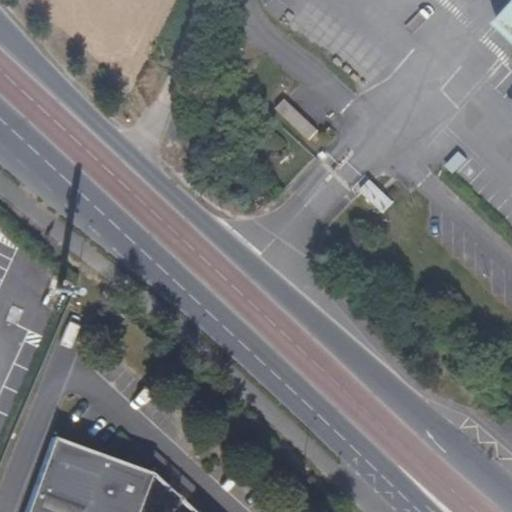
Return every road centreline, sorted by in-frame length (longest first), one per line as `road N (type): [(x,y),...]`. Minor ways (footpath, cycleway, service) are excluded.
road 1 (secondary): [(511,500),(0,29)]
road 2 (secondary): [(129,244),(418,511)]
road 3 (unknown): [(343,0),(511,150)]
road 4 (secondary): [(0,125),(129,244)]
road 5 (track): [(204,0),(161,116),(133,159)]
road 6 (unclassified): [(0,156),(129,244)]
